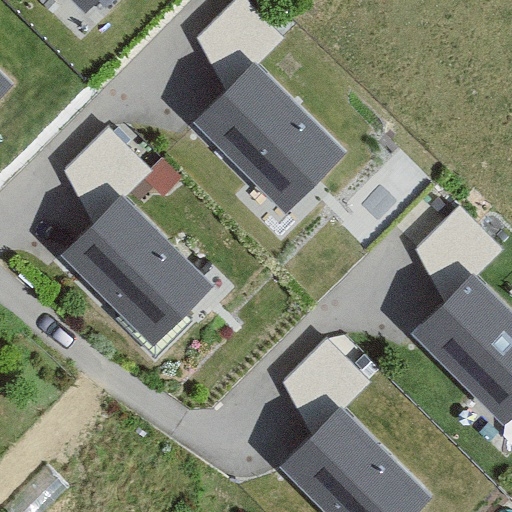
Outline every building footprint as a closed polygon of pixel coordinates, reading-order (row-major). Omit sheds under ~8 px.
[(98,0),(76,0),(87,11),(98,0)] [(359,145),(266,57),(203,122),(297,210),(359,145)] [(0,99),(15,84),(0,69),(0,99)] [(108,121),(65,167),(86,186),(103,168),(125,189),(151,161),(108,121)] [(221,279),(132,198),(75,260),(163,342),(221,279)] [(511,297),(484,270),(424,331),(511,417),(511,297)] [(420,511),(433,500),(343,407),(280,467),(323,511),(420,511)]
